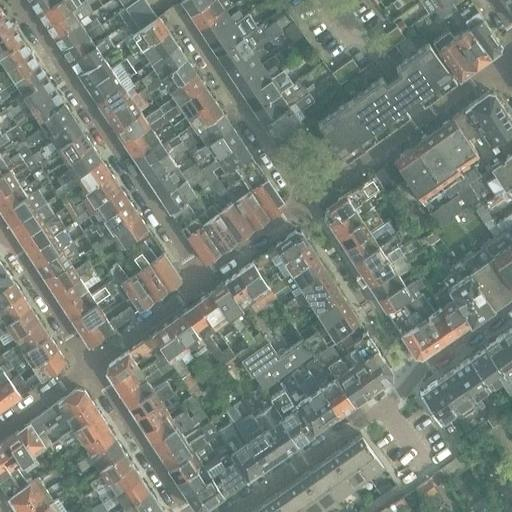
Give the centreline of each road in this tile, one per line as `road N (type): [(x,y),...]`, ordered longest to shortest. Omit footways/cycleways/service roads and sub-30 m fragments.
road 1 (residential): [(229,511),(387,404),(428,360),(511,302)]
road 2 (residential): [(198,276),(13,0)]
road 3 (residential): [(304,201),(497,64)]
road 4 (residential): [(304,201),(186,26)]
road 5 (residential): [(186,511),(90,365)]
road 6 (residential): [(90,365),(0,228)]
road 7 (residential): [(90,365),(188,295),(198,276)]
road 8 (residential): [(198,276),(304,201)]
